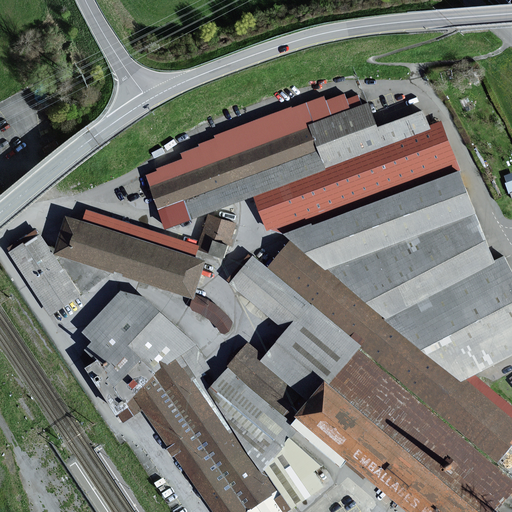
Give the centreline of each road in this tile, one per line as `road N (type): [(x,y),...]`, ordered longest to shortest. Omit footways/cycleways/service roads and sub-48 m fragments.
road 1 (tertiary): [(511,13),(328,32),(148,99)]
road 2 (tertiary): [(148,99),(0,213)]
road 3 (unclassified): [(511,247),(448,123),(420,89)]
road 4 (unclassified): [(511,39),(475,59),(419,66),(420,89)]
